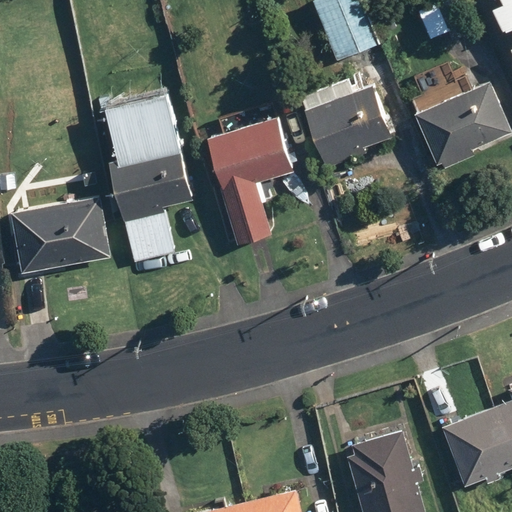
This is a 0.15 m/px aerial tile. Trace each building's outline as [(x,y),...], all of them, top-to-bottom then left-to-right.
[(316,0),(340,56),(384,38),(368,0),(316,0)] [(465,0),(443,0),(420,9),(432,42),(475,26),(465,0)] [(511,0),(471,0),(481,19),(494,12),(504,31),(492,34),(499,63),(511,57),(511,59),(511,75),(507,78),(511,87),(511,0)] [(377,79),(307,102),(326,159),(396,136),(377,79)] [(511,121),(494,79),(420,109),(443,165),(511,136),(511,121)] [(196,198),(173,91),(101,107),(124,214),(130,213),(140,257),(178,248),(167,204),(196,198)] [(277,114),(211,135),(243,241),(276,231),(260,180),(295,169),(277,114)] [(102,192),(11,207),(21,270),(113,254),(102,192)] [(511,401),(458,420),(479,480),(511,468),(511,401)] [(434,511),(408,429),(346,449),(366,511),(434,511)] [(204,511),(312,511),(307,489),(204,511)]
